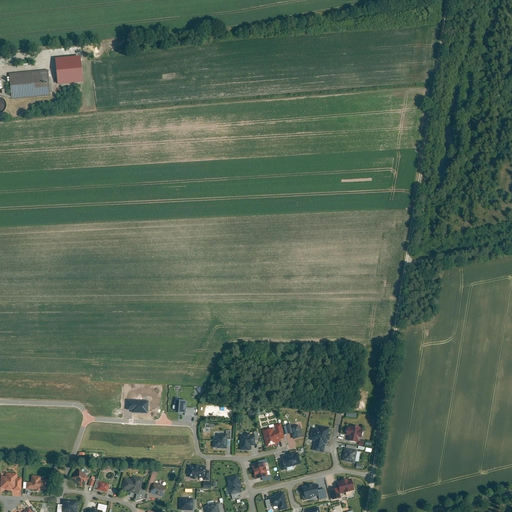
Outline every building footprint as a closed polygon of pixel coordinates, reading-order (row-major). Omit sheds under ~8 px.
[(48,71),(9,75),(11,101),(50,97),(48,71)] [(148,401),(127,400),(127,410),(132,410),(132,412),(147,413),(148,401)] [(178,413),(185,414),(186,401),(175,401),(174,410),(178,411),(178,413)] [(195,408),(186,408),(185,416),(194,416),(195,408)] [(283,439),(279,424),(273,426),(273,428),(261,431),(265,449),(276,447),(276,444),(280,443),(279,440),(283,439)] [(330,427),(317,425),(317,428),(312,428),(310,440),(314,441),(312,451),(324,453),(325,445),(327,445),(328,440),(329,441),(330,434),(328,434),(330,427)] [(303,439),(299,426),(290,428),(290,426),(285,427),(287,436),(291,435),(293,442),(303,439)] [(360,428),(349,426),(349,428),(347,428),(345,437),(348,438),(347,442),(357,444),(358,439),(360,439),(361,431),(360,431),(360,428)] [(239,436),(238,451),(249,451),(249,447),(254,447),(254,437),(250,437),(248,435),(245,435),(244,436),(239,436)] [(216,450),(226,451),(226,436),(217,436),(217,439),(212,439),(212,449),(216,449),(216,450)] [(357,449),(345,447),(343,460),(355,462),(357,449)] [(301,464),(298,452),(282,456),(282,459),(279,460),(281,470),(287,469),(286,468),(301,464)] [(265,458),(250,462),(254,474),(268,470),(265,458)] [(187,477),(187,479),(191,479),(193,481),(196,481),(198,480),(205,480),(205,481),(203,482),(203,490),(212,490),(212,484),(210,484),(210,472),(206,472),(207,467),(184,467),(184,477),(187,477)] [(79,470),(70,479),(81,489),(89,480),(79,470)] [(5,478),(1,478),(0,490),(5,490),(5,491),(13,491),(13,493),(22,493),(22,480),(17,479),(17,475),(5,475),(5,478)] [(238,475),(226,478),(228,486),(227,486),(229,496),(241,493),(240,486),(242,486),(240,480),(239,480),(238,475)] [(26,483),(26,489),(30,489),(30,491),(37,491),(37,492),(40,492),(40,491),(46,491),(46,480),(41,480),(41,477),(31,477),(31,483),(26,483)] [(131,482),(124,480),(121,490),(129,492),(128,494),(139,496),(143,480),(132,477),(131,482)] [(339,483),(336,484),(339,495),(344,494),(344,496),(349,495),(349,492),(353,491),(350,480),(347,481),(346,480),(338,482),(339,483)] [(109,485),(98,483),(96,492),(107,494),(109,485)] [(316,483),(302,486),(306,500),(320,496),(316,483)] [(167,488),(154,484),(151,495),(164,499),(167,488)] [(284,491),(274,494),(275,496),(268,497),(271,507),(277,506),(278,511),(288,509),(284,491)] [(193,498),(179,498),(179,510),(193,511),(193,498)] [(219,511),(217,499),(204,502),(205,511),(219,511)] [(77,511),(78,502),(62,500),(61,511),(77,511)]
